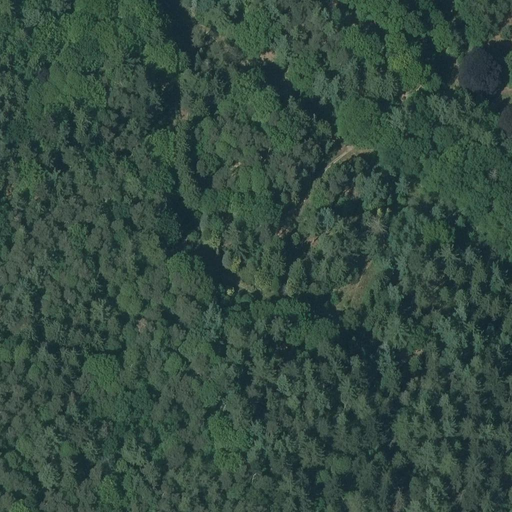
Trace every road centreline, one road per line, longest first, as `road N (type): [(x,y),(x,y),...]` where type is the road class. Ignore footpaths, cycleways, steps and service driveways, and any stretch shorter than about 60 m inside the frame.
road 1 (unknown): [(362,511),(405,470),(511,434)]
road 2 (unknown): [(0,358),(69,361),(95,371),(122,396),(128,417)]
road 3 (unknown): [(128,417),(112,462),(46,511)]
